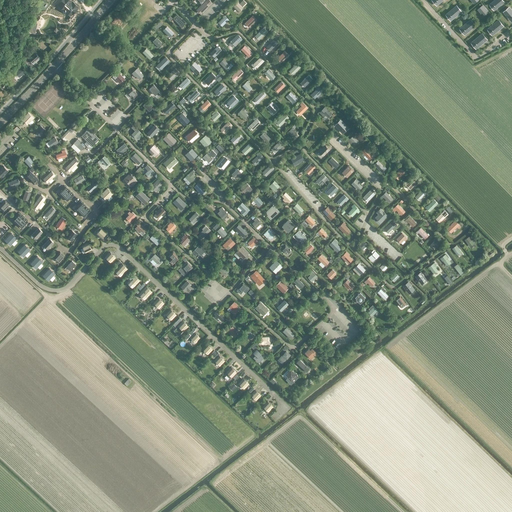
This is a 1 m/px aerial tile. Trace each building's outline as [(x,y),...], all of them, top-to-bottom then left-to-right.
[(71,12),(71,13),(76,7),(75,7),(76,6),(69,0),(59,0),(58,2),(59,2),(58,3),(70,13),(71,12)] [(212,2),(209,0),(199,0),(200,1),(201,1),(203,3),(198,8),(202,12),(212,2)] [(243,0),(240,0),(239,2),(238,1),(233,6),(238,11),(243,6),(246,3),(243,0)] [(457,5),(449,12),(453,18),(462,11),(457,5)] [(483,5),(478,9),(481,14),(483,12),(485,15),(488,12),(483,5)] [(176,14),(172,18),(176,22),(180,26),(181,27),(185,23),(176,14)] [(228,19),(225,16),(218,22),(222,26),(228,19)] [(253,16),(245,23),(248,27),(256,19),(253,16)] [(471,20),(462,27),(467,33),(475,25),(471,20)] [(498,20),(490,27),(494,33),(503,26),(498,20)] [(163,30),(169,37),(173,33),(167,27),(163,30)] [(263,28),(256,35),(260,38),(267,31),(263,28)] [(241,38),(238,34),(230,41),(234,45),(241,38)] [(482,34),(474,41),(478,46),(487,39),(482,34)] [(159,47),(163,44),(157,38),(153,41),(159,47)] [(271,50),(276,45),(271,39),(269,41),(271,43),(267,46),(271,50)] [(221,50),(217,46),(210,53),(214,57),(221,50)] [(245,46),(241,49),(248,57),(252,53),(245,46)] [(148,58),(152,54),(146,49),(143,52),(148,58)] [(288,54),(285,51),(278,57),(282,61),(288,54)] [(37,54),(36,53),(29,59),(33,63),(40,57),(39,56),(37,54)] [(165,57),(158,64),(162,67),(169,60),(165,57)] [(264,61),(260,57),(253,64),(257,68),(264,61)] [(196,59),(189,67),(195,72),(200,67),(197,64),(199,62),(196,59)] [(223,59),(220,63),(227,70),(231,67),(223,59)] [(294,73),(300,67),(296,64),(290,69),(294,73)] [(25,70),(21,65),(14,72),(18,76),(25,70)] [(143,76),(140,72),(140,71),(137,68),(132,73),(134,75),(134,74),(139,79),(143,76)] [(175,75),(177,76),(179,73),(175,69),(168,75),(172,78),(175,75)] [(232,76),(236,79),(243,72),(240,69),(232,76)] [(272,72),(269,69),(265,74),(270,79),(274,75),(271,73),(272,72)] [(115,74),(118,76),(115,79),(119,83),(124,78),(118,72),(115,74)] [(204,81),(208,85),(216,77),(212,73),(204,81)] [(312,79),(308,75),(302,81),(306,85),(312,79)] [(190,81),(187,78),(179,85),(183,89),(190,81)] [(248,91),(252,88),(248,84),(249,83),(247,81),(242,86),(248,91)] [(285,85),(281,81),(276,87),(279,91),(285,85)] [(221,84),(214,91),(218,96),(225,88),(221,84)] [(149,89),(155,95),(159,91),(153,85),(149,89)] [(322,90),(317,85),(315,87),(317,89),(313,92),(318,98),(321,95),(319,93),(322,90)] [(131,96),(133,98),(137,94),(132,88),(127,93),(130,97),(131,96)] [(193,99),(194,100),(200,94),(196,90),(190,95),(190,94),(188,96),(192,100),(193,99)] [(262,91),(255,98),(259,102),(266,95),(262,91)] [(290,92),(287,96),(292,101),(296,98),(290,92)] [(234,96),(227,102),(231,106),(232,107),(236,103),(238,101),(237,100),(234,96)] [(210,104),(207,100),(201,106),(204,110),(210,104)] [(153,107),(147,101),(143,105),(149,111),(153,107)] [(171,101),(163,109),(167,113),(175,106),(171,101)] [(270,107),(271,105),(269,103),(265,108),(270,114),(274,111),(270,107)] [(301,114),(307,108),(302,103),(300,105),(302,106),(298,110),(301,114)] [(244,107),(238,113),(243,118),(247,114),(245,113),(247,112),(244,110),(245,108),(244,107)] [(328,117),(331,114),(324,107),(319,112),(323,117),(325,115),(328,117)] [(217,111),(211,117),(214,121),(220,115),(217,111)] [(27,113),(21,119),(26,124),(32,118),(27,113)] [(182,114),(178,117),(182,122),(183,121),(185,123),(188,121),(182,114)] [(288,117),(285,114),(277,121),(281,125),(288,117)] [(256,119),(250,125),(253,129),(260,122),(256,119)] [(340,120),(335,124),(341,131),(346,126),(340,120)] [(228,121),(221,128),(225,132),(232,125),(228,121)] [(45,129),(40,125),(35,131),(40,135),(45,129)] [(135,130),(132,134),(136,138),(140,132),(137,129),(137,128),(134,125),(132,127),(135,130)] [(155,125),(148,133),(152,136),(159,129),(155,125)] [(99,139),(88,128),(81,136),(92,146),(99,139)] [(293,137),(296,133),(291,128),(288,132),(293,137)] [(62,139),(69,131),(68,130),(61,137),(62,139)] [(191,142),(198,135),(194,131),(190,135),(191,136),(188,138),(191,142)] [(264,132),(260,136),(265,141),(269,137),(264,132)] [(238,133),(232,138),(236,142),(239,139),(240,140),(243,138),(238,133)] [(164,138),(167,141),(169,139),(173,143),(175,141),(168,134),(164,138)] [(205,135),(201,140),(206,146),(211,141),(205,135)] [(358,141),(353,136),(349,139),(348,138),(346,140),(350,144),(352,142),(354,144),(358,141)] [(58,142),(55,137),(48,142),(51,147),(58,142)] [(78,139),(71,146),(78,153),(84,147),(80,143),(81,142),(78,139)] [(279,142),(272,148),(276,152),(282,145),(279,142)] [(128,148),(124,144),(117,150),(120,154),(128,148)] [(249,144),(243,149),(246,153),(252,147),(249,144)] [(159,151),(154,145),(150,149),(149,151),(152,154),(154,153),(156,154),(159,151)] [(329,149),(325,146),(321,149),(321,148),(318,151),(322,156),(329,149)] [(360,153),(364,156),(365,155),(367,158),(371,154),(365,148),(360,153)] [(191,149),(186,154),(191,159),(196,154),(191,149)] [(208,152),(203,157),(207,160),(209,158),(212,161),(214,159),(212,157),(213,156),(208,152)] [(256,163),(263,157),(258,152),(256,154),(258,155),(253,160),(256,163)] [(131,157),(138,164),(142,160),(135,153),(131,157)] [(300,154),(293,159),(297,165),(304,160),(300,154)] [(29,156),(24,160),(30,167),(32,166),(30,164),(34,161),(29,156)] [(104,156),(98,161),(100,164),(103,162),(106,165),(110,162),(104,156)] [(168,166),(171,163),(172,164),(176,161),(172,156),(165,162),(168,166)] [(220,166),(223,168),(229,161),(225,157),(221,162),(221,163),(222,163),(222,164),(220,166)] [(334,167),(338,163),(332,157),(328,161),(334,167)] [(65,168),(69,171),(79,161),(75,158),(65,168)] [(374,164),(380,171),(384,167),(377,161),(374,164)] [(270,164),(264,171),(267,174),(274,168),(270,164)] [(316,167),(312,164),(306,170),(310,173),(316,167)] [(154,172),(147,165),(145,167),(148,171),(145,173),(149,177),(154,172)] [(343,171),(348,176),(353,170),(349,165),(343,171)] [(396,170),(398,171),(395,174),(399,178),(405,172),(400,167),(396,170)] [(241,173),(238,169),(232,174),(235,178),(241,173)] [(29,170),(25,175),(34,184),(38,179),(29,170)] [(190,182),(194,178),(193,177),(195,175),(191,171),(185,177),(190,182)] [(40,177),(45,182),(50,177),(46,172),(40,177)] [(125,180),(129,184),(132,181),(134,183),(137,181),(135,178),(134,179),(131,175),(130,173),(128,175),(129,177),(125,180)] [(323,174),(317,180),(321,184),(323,181),(324,182),(328,178),(323,174)] [(82,175),(74,180),(76,184),(84,179),(82,175)] [(413,177),(406,185),(410,189),(414,184),(415,185),(418,182),(413,177)] [(20,183),(18,179),(8,183),(10,187),(16,185),(16,186),(18,185),(18,184),(20,183)] [(158,179),(151,186),(155,189),(162,183),(158,179)] [(99,183),(96,180),(87,189),(90,192),(99,183)] [(357,189),(361,186),(355,180),(352,184),(357,189)] [(274,181),(269,186),(274,191),(279,186),(274,181)] [(205,190),(198,183),(194,186),(201,194),(205,190)] [(240,188),(244,192),(247,190),(249,192),(252,189),(246,183),(240,188)] [(337,188),(332,183),(330,186),(331,187),(328,191),(332,194),(337,188)] [(63,196),(69,190),(64,186),(59,192),(63,196)] [(73,194),(69,190),(63,196),(67,200),(73,194)] [(374,194),(370,190),(365,196),(368,200),(374,194)] [(426,193),(422,190),(416,195),(420,199),(426,193)] [(104,200),(108,196),(104,191),(99,196),(104,200)] [(149,198),(141,191),(137,195),(139,197),(140,196),(146,202),(149,198)] [(293,200),(285,192),(281,196),(289,204),(293,200)] [(391,197),(385,192),(381,197),(382,198),(383,197),(388,201),(391,197)] [(344,195),(338,200),(342,204),(345,200),(346,201),(348,199),(344,195)] [(44,200),(40,196),(33,205),(37,209),(44,200)] [(174,202),(181,209),(185,204),(178,197),(174,202)] [(258,206),(262,202),(257,197),(254,200),(258,206)] [(5,200),(0,205),(0,206),(4,210),(9,205),(5,200)] [(434,200),(427,206),(431,210),(437,203),(434,200)] [(79,212),(85,206),(81,202),(75,208),(79,212)] [(242,203),(239,206),(243,210),(241,212),(244,215),(249,210),(242,203)] [(303,210),(297,203),(293,207),(299,213),(303,210)] [(403,210),(398,204),(392,209),(394,211),(396,210),(400,213),(403,210)] [(90,210),(85,206),(79,212),(84,216),(90,210)] [(273,206),(266,212),(268,215),(269,214),(272,217),(276,213),(275,211),(277,210),(273,206)] [(323,211),(329,217),(333,213),(330,210),(330,209),(328,206),(325,209),(323,211)] [(355,206),(350,211),(353,215),(357,211),(358,213),(360,211),(355,206)] [(49,218),(56,210),(52,207),(45,215),(49,218)] [(166,212),(162,207),(154,215),(158,218),(161,214),(163,216),(166,212)] [(222,208),(217,213),(219,215),(223,219),(228,214),(224,210),(222,208)] [(380,223),(387,216),(380,209),(377,213),(379,215),(375,218),(380,223)] [(438,217),(441,220),(448,214),(444,210),(438,217)] [(136,215),(132,212),(131,213),(129,211),(128,213),(129,214),(126,218),(129,222),(136,215)] [(199,216),(196,212),(189,219),(193,222),(199,216)] [(13,219),(17,223),(23,217),(18,213),(13,219)] [(309,216),(305,219),(311,226),(315,222),(309,216)] [(412,225),(415,222),(409,216),(404,221),(407,223),(408,222),(412,225)] [(27,221),(23,217),(17,223),(22,227),(27,221)] [(66,220),(62,217),(56,226),(60,228),(66,220)] [(256,227),(261,222),(256,217),(254,219),(255,221),(252,223),(256,227)] [(288,233),(294,226),(288,220),(282,226),(288,233)] [(392,221),(385,228),(389,232),(396,225),(392,221)] [(460,226),(455,221),(448,227),(452,231),(457,226),(459,228),(460,226)] [(166,228),(170,232),(176,226),(171,222),(167,225),(168,226),(166,228)] [(345,224),(343,222),(338,226),(344,232),(348,228),(344,224),(345,224)] [(139,223),(137,225),(138,226),(135,228),(139,232),(142,230),(144,232),(146,229),(139,223)] [(235,229),(243,236),(246,233),(238,225),(235,229)] [(223,237),(226,233),(223,229),(224,229),(222,226),(217,231),(223,237)] [(97,233),(102,238),(106,233),(100,227),(98,230),(99,231),(97,233)] [(210,230),(206,227),(201,233),(204,236),(210,230)] [(421,227),(416,232),(417,234),(418,232),(423,237),(427,234),(421,227)] [(38,228),(32,234),(36,238),(42,232),(38,228)] [(321,228),(316,233),(318,236),(320,234),(323,237),(327,234),(321,228)] [(270,239),(274,235),(270,232),(271,231),(269,229),(264,234),(267,237),(270,239)] [(72,230),(67,237),(72,240),(77,234),(72,230)] [(299,230),(295,234),(301,240),(305,237),(302,235),(304,233),(303,232),(301,233),(299,230)] [(162,239),(155,232),(150,238),(158,244),(162,239)] [(404,239),(405,240),(407,238),(402,233),(396,239),(400,243),(404,239)] [(183,239),(180,242),(184,245),(190,239),(184,234),(182,237),(183,239)] [(254,244),(255,245),(258,242),(253,236),(251,239),(248,243),(251,247),(254,244)] [(469,236),(465,239),(470,246),(475,242),(473,239),(472,240),(469,236)] [(43,245),(47,249),(53,242),(49,238),(43,245)] [(230,238),(223,245),(225,247),(228,244),(230,247),(234,243),(230,238)] [(435,238),(433,240),(434,241),(431,245),(434,248),(440,243),(435,238)] [(335,239),(329,244),(335,250),(339,246),(336,243),(338,242),(335,239)] [(362,249),(367,244),(363,241),(358,246),(362,249)] [(91,249),(88,243),(80,247),(81,249),(83,248),(85,252),(91,249)] [(309,243),(303,249),(308,253),(313,247),(309,243)] [(285,244),(280,249),(283,252),(284,251),(287,251),(289,254),(292,251),(285,244)] [(199,245),(191,253),(195,256),(198,252),(201,254),(204,251),(205,251),(199,245)] [(462,252),(457,245),(453,248),(458,255),(462,252)] [(241,247),(235,253),(238,255),(240,254),(243,257),(244,256),(246,258),(249,255),(247,254),(247,253),(241,247)] [(369,256),(373,260),(379,255),(373,249),(371,251),(373,253),(369,256)] [(54,258),(58,262),(64,256),(60,252),(54,258)] [(115,257),(110,252),(104,259),(105,260),(107,259),(110,262),(115,257)] [(178,258),(173,252),(169,256),(172,259),(169,262),(172,265),(178,258)] [(347,262),(351,258),(348,256),(349,255),(346,252),(341,256),(347,262)] [(155,254),(151,257),(157,263),(161,260),(155,254)] [(446,264),(450,261),(448,258),(446,254),(441,258),(442,261),(443,260),(446,264)] [(318,258),(325,265),(329,262),(321,255),(318,258)] [(270,265),(273,268),(276,271),(277,270),(282,266),(276,260),(273,263),(272,263),(270,265)] [(70,270),(76,264),(72,261),(66,267),(70,270)] [(187,262),(181,267),(186,272),(192,267),(187,262)] [(388,266),(385,262),(380,267),(383,271),(388,266)] [(435,263),(429,267),(434,273),(438,270),(436,267),(437,266),(435,263)] [(127,268),(122,264),(116,270),(118,272),(119,270),(122,273),(127,268)] [(363,270),(357,264),(352,269),(354,271),(355,270),(359,274),(363,270)] [(229,273),(221,265),(217,269),(223,275),(225,272),(228,274),(229,273)] [(327,275),(331,278),(336,273),(332,270),(327,275)] [(317,276),(311,271),(309,273),(311,275),(308,277),(312,281),(317,276)] [(257,272),(253,276),(256,280),(258,279),(260,282),(263,279),(257,272)] [(422,283),(426,280),(421,272),(416,276),(418,278),(418,279),(419,280),(420,280),(422,283)] [(390,278),(394,281),(399,276),(395,273),(390,278)] [(134,275),(128,282),(130,283),(133,286),(135,285),(139,280),(134,275)] [(447,275),(444,277),(450,285),(453,283),(447,275)] [(375,282),(369,277),(364,282),(366,284),(368,282),(371,286),(375,282)] [(297,278),(294,281),(300,288),(304,285),(297,278)] [(348,287),(351,289),(354,286),(347,279),(343,284),(347,288),(348,287)] [(276,285),(282,292),(287,287),(280,280),(276,285)] [(188,291),(191,288),(188,285),(189,283),(187,281),(181,287),(185,291),(186,289),(188,291)] [(408,282),(404,285),(406,287),(405,289),(406,290),(407,290),(409,292),(414,289),(408,282)] [(243,283),(236,290),(240,294),(245,289),(247,291),(249,289),(243,283)] [(151,291),(146,287),(140,293),(142,295),(143,293),(147,296),(151,291)] [(384,292),(385,290),(382,287),(377,292),(383,298),(386,294),(384,292)] [(360,303),(365,297),(360,292),(355,298),(360,303)] [(400,296),(395,300),(397,302),(397,303),(398,304),(399,304),(401,307),(405,303),(400,296)] [(163,303),(159,298),(152,305),(154,306),(156,304),(159,308),(163,303)] [(281,311),(288,304),(284,300),(277,307),(281,311)] [(235,313),(239,309),(236,306),(238,305),(234,302),(229,307),(235,313)] [(260,303),(256,308),(259,310),(263,314),(265,313),(267,310),(260,303)] [(372,305),(369,309),(370,310),(368,312),(372,316),(377,310),(372,305)] [(176,314),(171,310),(164,316),(166,318),(168,316),(171,319),(176,314)] [(224,317),(217,310),(214,314),(216,315),(215,316),(217,318),(218,317),(221,320),(224,317)] [(188,326),(183,321),(177,328),(178,329),(180,327),(183,331),(188,326)] [(233,325),(229,330),(235,336),(238,333),(236,330),(237,329),(233,325)] [(290,338),(294,334),(286,327),(283,331),(290,338)] [(251,338),(254,335),(249,330),(245,333),(251,338)] [(200,337),(195,333),(189,339),(190,341),(192,339),(195,342),(200,337)] [(262,337),(259,340),(263,343),(264,342),(266,342),(268,343),(270,345),(270,344),(272,341),(273,342),(273,341),(271,340),(268,337),(262,337)] [(212,349),(207,344),(201,351),(202,352),(204,350),(207,354),(212,349)] [(256,349),(253,353),(255,355),(253,357),(256,360),(257,358),(260,361),(263,358),(260,355),(261,354),(256,349)] [(314,355),(316,353),(312,349),(310,351),(309,349),(305,353),(309,357),(313,353),(314,355)] [(290,354),(286,351),(283,355),(282,355),(279,359),(283,363),(287,358),(290,354)] [(224,360),(219,356),(213,362),(215,364),(216,362),(219,365),(224,360)] [(309,369),(299,359),(296,362),(306,372),(309,369)] [(231,367),(225,374),(230,378),(236,372),(231,367)] [(291,380),(296,375),(291,370),(286,375),(291,380)] [(248,383),(243,379),(237,385),(239,387),(240,385),(244,388),(248,383)] [(260,395),(256,390),(249,397),(251,398),(252,396),(256,400),(260,395)] [(268,402),(261,408),(266,413),(273,406),(268,402)]
